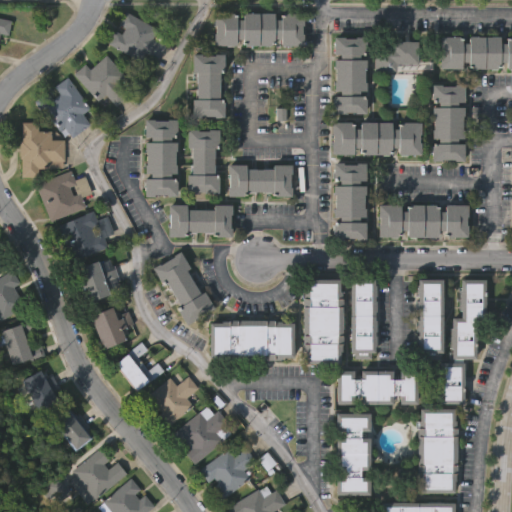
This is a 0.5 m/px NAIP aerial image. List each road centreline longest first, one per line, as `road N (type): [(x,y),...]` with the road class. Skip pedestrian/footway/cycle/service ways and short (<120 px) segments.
road 1 (residential): [(195,511),(75,366),(39,266),(0,198),(21,77),(86,25),(97,0)]
road 2 (residential): [(255,256),(511,257)]
road 3 (secondary): [(511,381),(494,511)]
